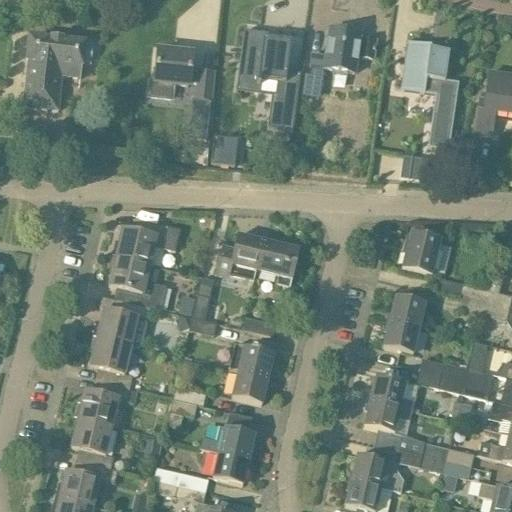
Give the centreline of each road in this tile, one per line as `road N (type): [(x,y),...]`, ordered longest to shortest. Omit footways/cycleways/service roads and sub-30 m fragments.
road 1 (residential): [(290,511),(286,465),(348,204)]
road 2 (residential): [(348,204),(63,191)]
road 3 (residential): [(0,452),(63,191)]
road 4 (residential): [(511,211),(348,204)]
